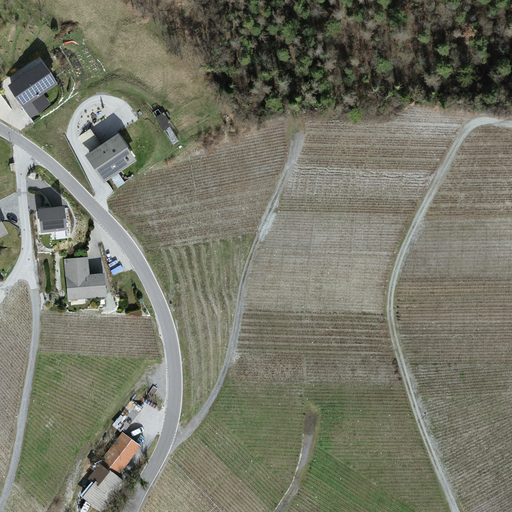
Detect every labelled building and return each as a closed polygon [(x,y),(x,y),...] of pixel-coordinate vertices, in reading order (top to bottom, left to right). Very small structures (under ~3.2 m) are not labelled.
[(45,56),(7,81),(30,115),(52,101),(44,89),(60,78),(45,56)] [(124,135),(87,159),(107,184),(144,161),(124,135)] [(41,227),(57,226),(58,233),(68,232),(67,200),(40,201),(41,227)] [(0,212),(0,241),(12,235),(0,212)] [(91,259),(66,261),(71,302),(113,297),(109,275),(94,276),(91,259)] [(128,430),(79,497),(100,511),(113,511),(133,484),(125,478),(149,445),(128,430)]
